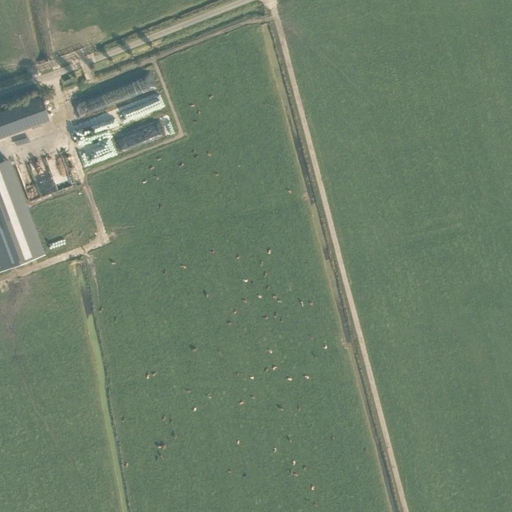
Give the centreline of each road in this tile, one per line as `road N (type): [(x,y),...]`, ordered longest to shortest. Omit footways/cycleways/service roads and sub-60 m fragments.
road 1 (track): [(271,0),(405,511)]
road 2 (unclassified): [(0,92),(245,0)]
